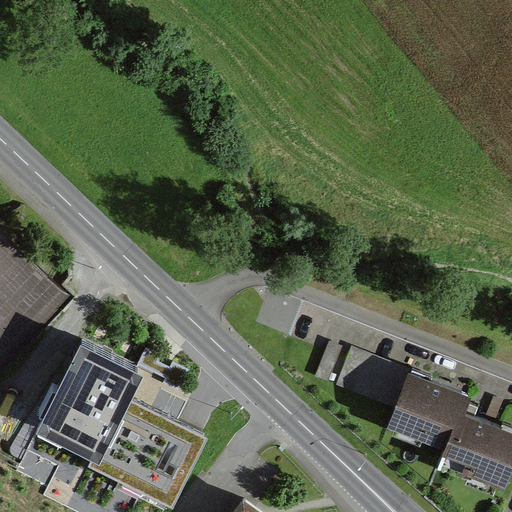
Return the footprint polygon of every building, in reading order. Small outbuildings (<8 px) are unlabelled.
[(0,232),(0,371),(70,297),(0,232)] [(138,360),(82,333),(42,413),(99,441),(93,453),(170,491),(203,425),(125,386),(138,360)] [(414,375),(369,359),(358,391),(392,403),(385,426),(441,445),(431,472),(491,493),(509,444),(458,427),(466,404),(411,384),(414,375)] [(111,511),(121,493),(69,468),(57,491),(98,511),(111,511)] [(139,496),(131,511),(160,511),(163,508),(139,496)] [(261,511),(245,500),(236,511),(261,511)]
